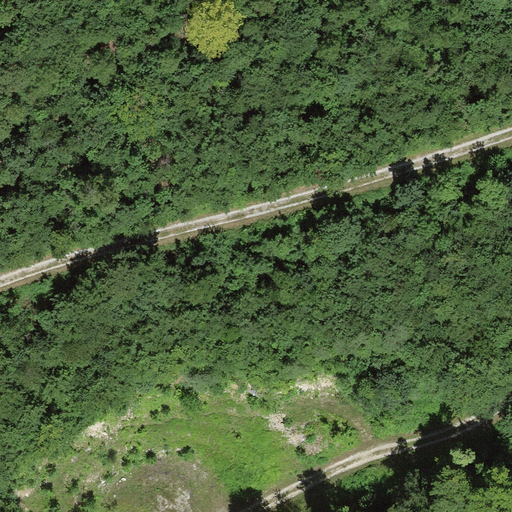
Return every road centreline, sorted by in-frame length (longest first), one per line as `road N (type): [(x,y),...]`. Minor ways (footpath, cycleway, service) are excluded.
road 1 (track): [(511,130),(0,285)]
road 2 (track): [(511,397),(274,511)]
